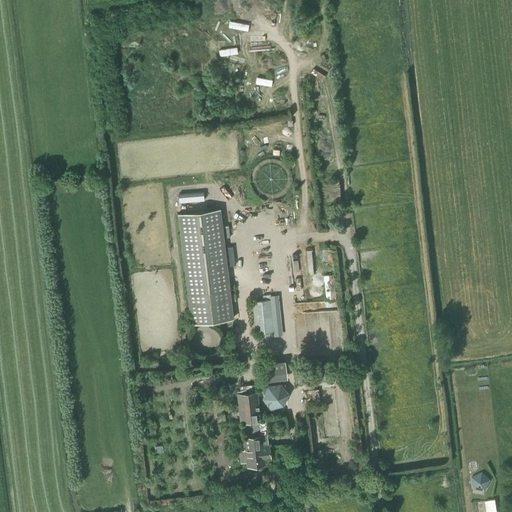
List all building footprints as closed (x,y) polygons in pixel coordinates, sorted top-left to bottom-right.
[(190,324),(232,319),(219,209),(177,214),(190,324)] [(273,332),(270,300),(252,302),(255,333),(273,332)] [(284,361),(260,364),(262,381),(286,379),(284,361)] [(259,420),(256,392),(238,394),(241,422),(243,422),(244,438),(243,438),(244,450),(245,449),(247,467),(264,465),(263,456),(269,455),(268,446),(261,447),(258,420),(259,420)] [(484,491),(489,480),(482,472),(471,477),(473,488),(484,491)] [(496,511),(495,499),(485,501),(486,511),(496,511)]
